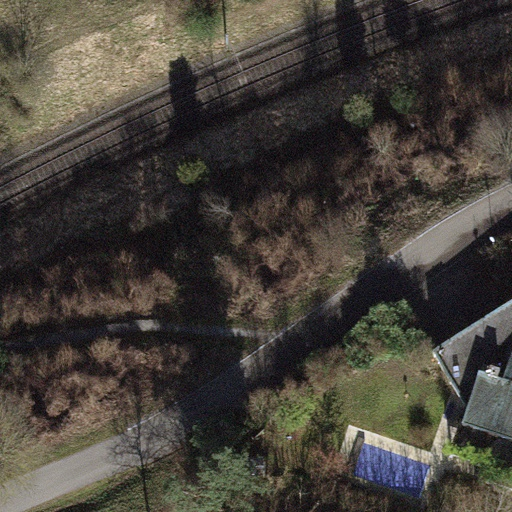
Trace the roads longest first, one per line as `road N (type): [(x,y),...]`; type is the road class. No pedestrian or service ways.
road 1 (track): [(0,504),(90,474),(316,338)]
road 2 (residential): [(316,338),(511,214)]
